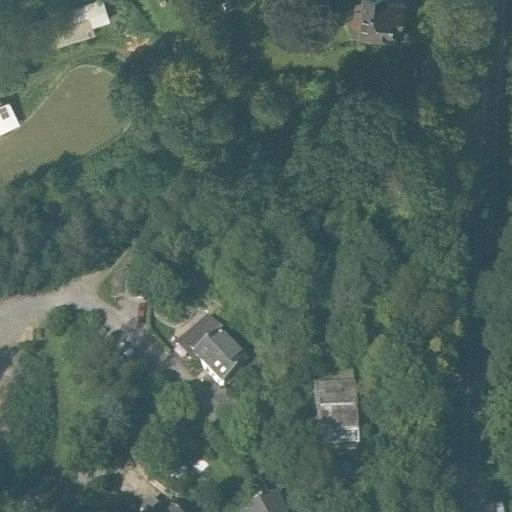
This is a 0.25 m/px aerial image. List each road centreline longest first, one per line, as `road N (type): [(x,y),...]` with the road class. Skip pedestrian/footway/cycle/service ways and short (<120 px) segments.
road 1 (secondary): [(488,0),(457,511)]
road 2 (track): [(101,45),(145,47),(170,84),(162,174),(112,270),(79,304)]
